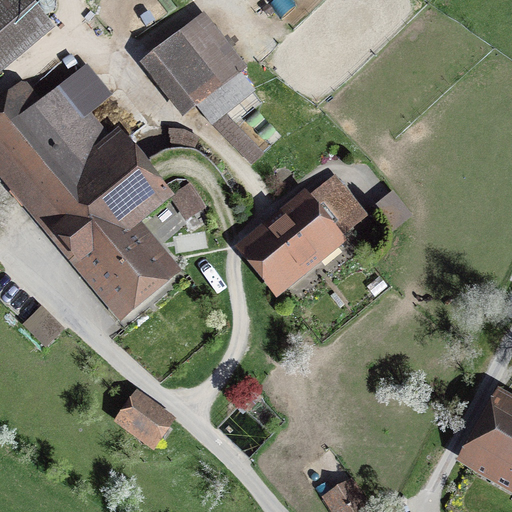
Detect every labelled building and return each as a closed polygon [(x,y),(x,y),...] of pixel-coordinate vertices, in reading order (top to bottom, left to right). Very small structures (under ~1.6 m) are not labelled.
[(0,55),(44,19),(27,0),(7,0),(0,6),(0,55)] [(177,38),(154,57),(195,107),(218,89),(177,38)] [(57,92),(81,74),(71,61),(47,80),(57,92)] [(21,97),(0,113),(0,159),(123,308),(166,273),(129,228),(166,198),(116,138),(109,145),(64,91),(36,115),(21,97)] [(229,115),(215,128),(252,168),(266,156),(229,115)] [(332,182),(247,251),(276,287),(361,218),(332,182)] [(213,220),(196,194),(190,188),(183,184),(171,192),(195,230),(213,220)] [(372,212),(392,235),(414,215),(394,193),(372,212)] [(25,326),(46,350),(65,333),(44,309),(25,326)] [(139,403),(126,422),(151,439),(164,421),(139,403)] [(511,412),(503,408),(474,459),(511,480),(511,412)] [(366,511),(349,484),(329,497),(338,511),(366,511)]
